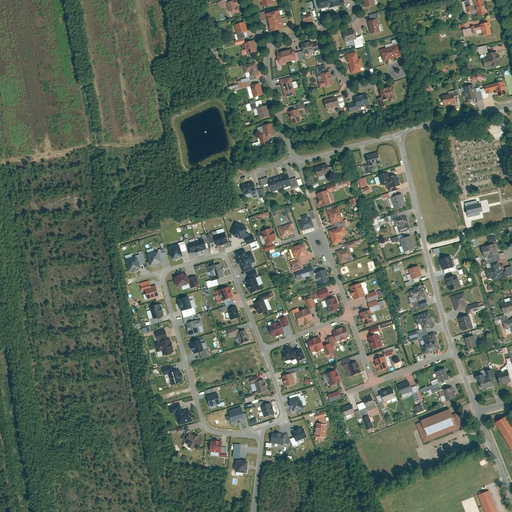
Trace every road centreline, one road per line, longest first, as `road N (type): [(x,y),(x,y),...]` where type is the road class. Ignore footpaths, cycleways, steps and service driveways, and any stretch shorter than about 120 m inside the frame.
road 1 (residential): [(454,352),(419,240),(399,136)]
road 2 (residential): [(259,435),(204,426),(160,271)]
road 3 (residential): [(194,261),(228,261),(264,350)]
road 4 (residential): [(297,158),(268,83),(267,44)]
